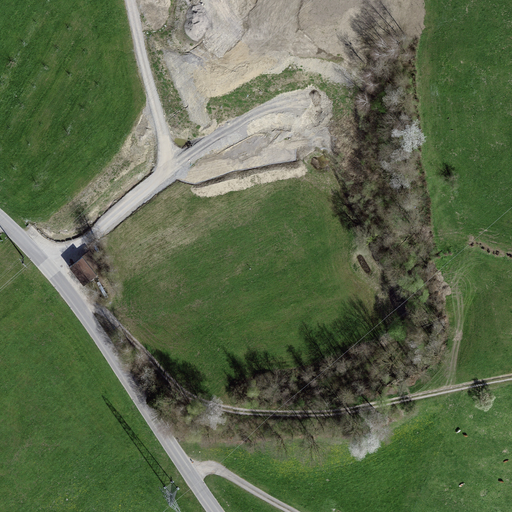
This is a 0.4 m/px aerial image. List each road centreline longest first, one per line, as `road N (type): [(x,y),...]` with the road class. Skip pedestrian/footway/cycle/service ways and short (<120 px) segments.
road 1 (track): [(81,307),(112,319),(189,403),(222,415),(302,416),(511,377)]
road 2 (tertiary): [(216,511),(81,307),(0,216)]
